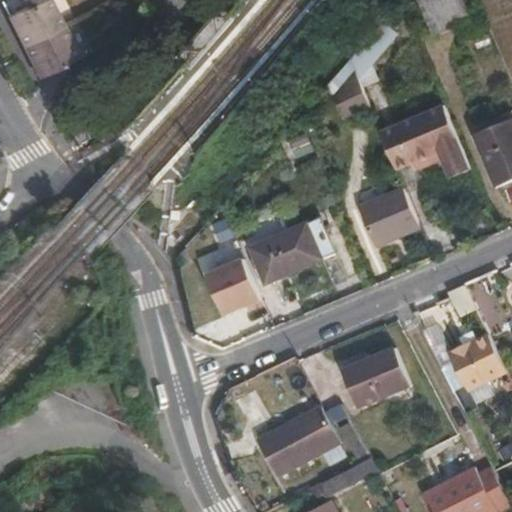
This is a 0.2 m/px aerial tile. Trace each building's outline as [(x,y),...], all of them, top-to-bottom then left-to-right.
[(8,16),(24,47),(65,27),(51,0),(40,0),(26,7),(8,16)] [(464,0),(421,0),(435,35),(473,20),(464,0)] [(224,7),(180,58),(190,67),(197,73),(241,22),(234,16),(224,7)] [(395,13),(352,60),(357,72),(361,81),(400,34),(397,31),(405,22),(395,13)] [(24,47),(39,79),(81,58),(65,27),(24,47)] [(352,60),(327,89),(335,96),(357,72),(352,60)] [(357,72),(335,96),(346,121),(373,109),(361,81),(357,72)] [(452,178),(473,169),(446,106),(383,132),(402,178),(444,160),(452,178)] [(511,121),(478,136),(499,187),(511,180),(511,121)] [(76,147),(92,139),(86,126),(69,135),(76,147)] [(378,248),(423,229),(406,187),(361,207),(378,248)] [(309,224),(253,248),(268,284),(325,259),(309,224)] [(244,261),(205,279),(226,325),(265,307),(244,261)] [(478,309),(466,285),(450,293),(450,294),(462,317),(478,309)] [(509,372),(491,334),(451,354),(469,392),(509,372)] [(398,348),(344,370),(360,409),(414,387),(398,348)] [(335,429),(329,417),(323,407),(323,406),(259,440),(261,442),(280,478),(343,443),(335,429)] [(343,410),(329,417),(335,429),(350,421),(343,410)] [(350,448),(364,440),(356,426),(341,433),(350,448)] [(380,469),(374,458),(358,466),(364,478),(380,469)] [(334,478),(339,490),(364,478),(358,466),(334,478)] [(511,501),(494,467),(480,474),(477,468),(424,496),(432,511),(498,511),(500,511),(499,511),(503,511),(511,507),(511,501)] [(334,478),(312,490),(325,498),(339,490),(334,478)] [(339,511),(333,500),(312,511),(339,511)]
